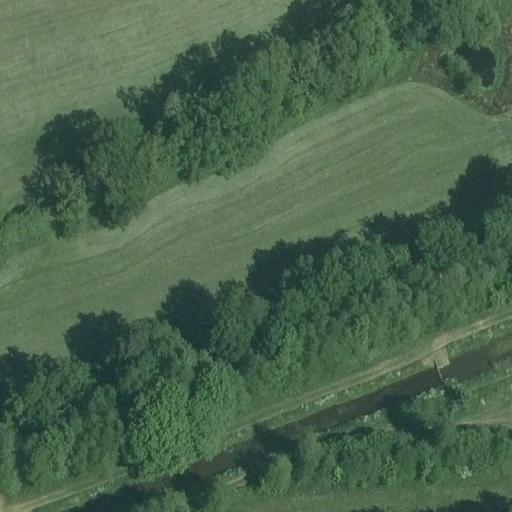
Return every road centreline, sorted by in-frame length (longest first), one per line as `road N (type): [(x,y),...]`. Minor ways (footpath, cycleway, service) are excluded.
road 1 (track): [(0,446),(511,248)]
road 2 (track): [(22,511),(511,317)]
road 3 (track): [(511,428),(360,440),(178,511)]
